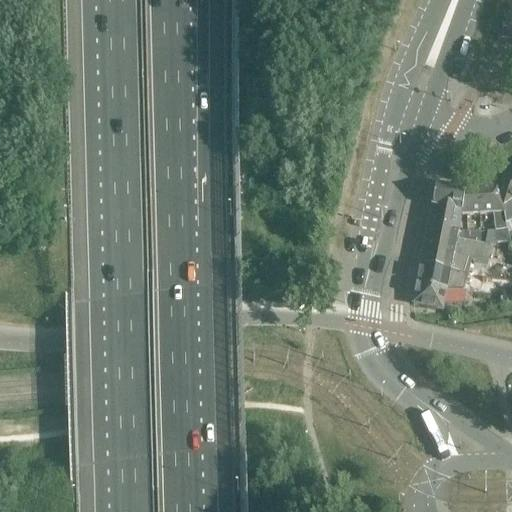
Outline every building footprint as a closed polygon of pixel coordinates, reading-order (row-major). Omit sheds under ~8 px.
[(511,176),(498,186),(504,214),(508,230),(511,243),(511,242),(511,176)] [(504,214),(498,186),(482,188),(480,215),(493,215),(504,214)] [(462,213),(467,191),(436,187),(432,207),(462,213)] [(480,215),(482,188),(467,191),(462,213),(462,216),(466,216),(475,216),(480,215)] [(458,233),(461,216),(462,216),(462,213),(432,207),(428,227),(458,233)] [(508,230),(504,214),(493,215),(495,232),(508,230)] [(475,224),(475,216),(466,216),(466,224),(475,224)] [(496,262),(498,251),(491,250),(491,246),(486,245),(457,240),(458,233),(428,227),(421,266),(450,272),(468,276),(470,267),(475,268),(475,266),(484,267),(484,266),(491,268),(492,262),(496,262)] [(511,243),(508,230),(495,232),(495,244),(511,243)] [(486,245),(488,232),(458,233),(457,240),(486,245)] [(449,279),(450,272),(421,266),(417,285),(447,292),(449,279)] [(482,278),(483,272),(474,270),(473,277),(482,278)] [(469,283),(470,276),(468,276),(450,272),(449,279),(469,283)] [(511,292),(511,282),(497,282),(496,292),(511,292)] [(445,300),(447,292),(417,285),(413,305),(443,312),(445,300)] [(465,304),(467,292),(447,292),(445,300),(465,304)] [(511,293),(499,295),(501,304),(511,302),(511,293)]
